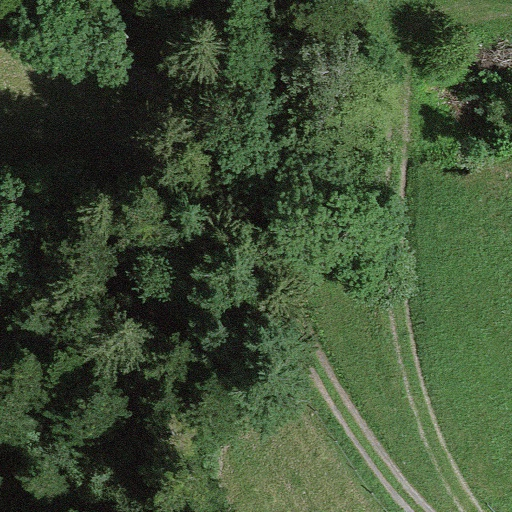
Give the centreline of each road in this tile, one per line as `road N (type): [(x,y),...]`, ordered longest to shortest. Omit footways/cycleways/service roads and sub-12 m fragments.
road 1 (track): [(0,44),(177,176),(414,511)]
road 2 (track): [(477,511),(412,378),(393,225),(400,65),(411,38),(446,12),(511,7)]
